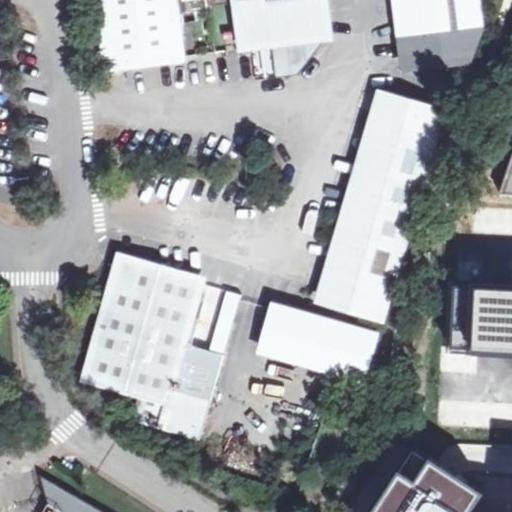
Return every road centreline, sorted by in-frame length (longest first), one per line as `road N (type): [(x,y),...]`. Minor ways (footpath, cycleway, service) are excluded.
road 1 (residential): [(29,281),(28,359),(66,429),(192,511)]
road 2 (residential): [(41,0),(52,22),(77,218),(29,281)]
road 3 (unknown): [(283,239),(248,328),(223,449)]
road 4 (unknown): [(511,477),(420,483),(412,511)]
